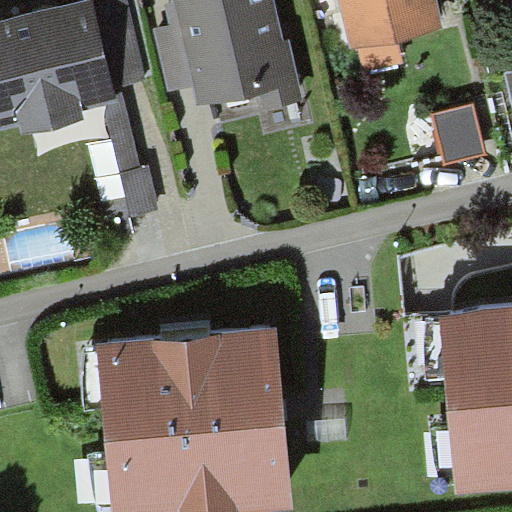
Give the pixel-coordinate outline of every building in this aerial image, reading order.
[(99,18),(94,0),(38,0),(0,9),(0,115),(21,111),(23,118),(82,104),(80,95),(104,89),(128,188),(99,195),(108,232),(137,225),(133,210),(161,203),(150,159),(142,157),(124,81),(148,75),(133,10),(99,18)] [(287,27),(280,0),(165,0),(170,15),(156,18),(172,81),(193,76),(198,95),(251,82),(257,107),(310,94),(293,25),(287,27)] [(438,0),(342,0),(351,39),(360,36),(365,63),(401,53),(395,25),(442,17),(438,0)] [(474,98),(434,108),(446,156),(486,146),(474,98)] [(511,286),(444,292),(459,467),(511,462),(511,286)] [(286,401),(279,306),(96,321),(111,502),(293,487),(286,401)]
